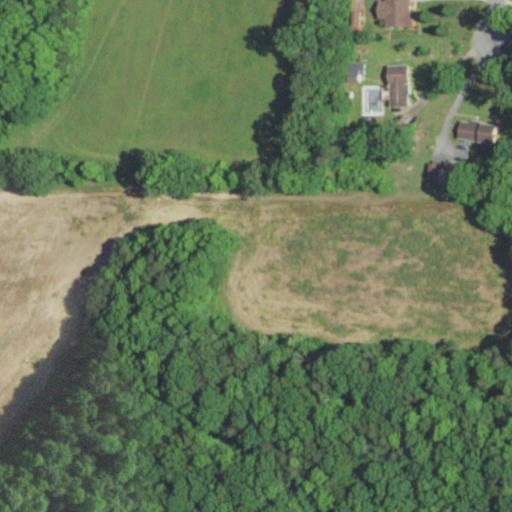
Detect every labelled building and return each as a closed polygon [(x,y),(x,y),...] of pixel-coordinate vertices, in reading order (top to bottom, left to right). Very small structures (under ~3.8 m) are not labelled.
[(411,0),(379,0),(380,18),(386,18),(386,27),(416,26),(416,10),(411,10),(411,0)] [(361,28),(361,10),(352,10),(352,28),(361,28)] [(362,62),(347,63),(348,81),(362,80),(362,62)] [(411,104),(410,63),(390,64),(391,105),(411,104)] [(499,142),(500,122),(461,120),(460,139),(499,142)] [(430,178),(450,180),(452,166),(431,164),(430,178)]
